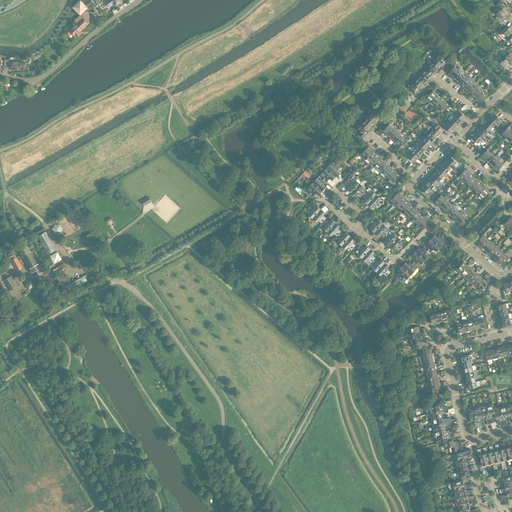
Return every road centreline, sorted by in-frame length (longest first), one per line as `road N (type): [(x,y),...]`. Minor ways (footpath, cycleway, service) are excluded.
road 1 (unclassified): [(0,150),(130,83),(263,0)]
road 2 (residential): [(0,75),(44,76),(139,0)]
